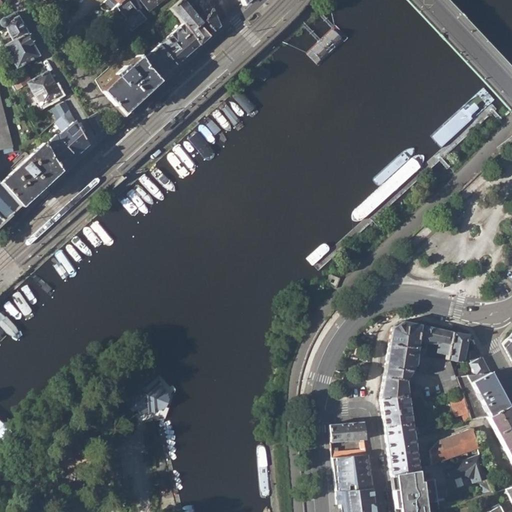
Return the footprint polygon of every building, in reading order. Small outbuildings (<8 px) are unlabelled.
[(123,22),(130,31),(145,19),(138,11),(137,11),(127,0),(124,0),(119,4),(116,7),(125,20),(123,22)] [(138,0),(148,12),(164,0),(138,0)] [(182,24),(197,45),(207,36),(198,26),(201,24),(188,9),(181,1),(180,0),(170,8),(182,24)] [(197,0),(188,9),(201,24),(210,10),(207,1),(203,2),(200,0),(197,0)] [(198,26),(207,36),(217,27),(217,25),(210,10),(201,24),(198,26)] [(7,32),(12,42),(26,34),(15,13),(1,19),(0,21),(0,23),(1,26),(5,26),(8,31),(7,32)] [(150,71),(158,80),(197,45),(182,24),(141,60),(150,71)] [(318,40),(304,54),(316,67),(347,39),(334,25),(332,27),(318,40)] [(4,46),(16,68),(38,55),(26,34),(12,42),(4,46)] [(101,91),(122,114),(139,97),(158,80),(150,71),(141,60),(138,56),(127,67),(125,63),(111,76),(113,79),(101,91)] [(256,70),(253,74),(264,82),(270,73),(259,65),(256,70)] [(27,83),(40,106),(60,95),(47,72),(28,83),(27,83)] [(9,81),(14,91),(27,83),(28,83),(23,73),(9,81)] [(169,97),(166,94),(157,102),(147,111),(150,114),(169,97)] [(0,150),(12,147),(0,101),(0,150)] [(53,108),(58,118),(68,110),(64,102),(53,108)] [(45,146),(59,171),(71,159),(88,144),(68,110),(58,118),(54,122),(62,130),(56,136),(55,135),(49,140),(50,142),(45,146)] [(162,127),(165,130),(174,121),(184,113),(181,110),(162,127)] [(87,118),(97,136),(106,128),(97,112),(87,118)] [(43,143),(0,182),(0,185),(19,207),(24,202),(42,186),(59,171),(45,146),(43,143)] [(0,223),(19,207),(0,185),(0,223)] [(332,270),(326,279),(331,283),(336,287),(343,277),(332,270)] [(17,291),(10,297),(26,315),(33,309),(17,291)] [(0,309),(0,321),(8,331),(14,326),(0,309)] [(392,329),(379,399),(407,395),(405,378),(415,365),(415,350),(419,350),(419,341),(437,344),(437,342),(449,344),(451,332),(401,321),(392,329)] [(511,331),(501,343),(511,364),(511,331)] [(466,336),(451,332),(449,344),(446,359),(450,360),(455,361),(461,362),(466,336)] [(470,364),(475,374),(490,372),(482,358),(478,350),(472,353),(471,359),(472,363),(470,364)] [(454,369),(453,368),(450,360),(446,359),(419,357),(418,371),(439,372),(446,393),(455,390),(460,388),(456,377),(454,369)] [(475,374),(467,375),(456,377),(460,388),(471,420),(487,417),(488,417),(508,407),(490,372),(475,374)] [(113,405),(103,413),(110,422),(118,431),(127,423),(126,422),(139,411),(144,411),(145,414),(148,413),(150,413),(150,408),(157,407),(158,404),(163,405),(166,396),(161,395),(163,391),(159,386),(162,384),(158,379),(155,382),(151,377),(147,378),(147,373),(137,374),(138,379),(134,380),(131,386),(127,385),(125,390),(129,391),(127,397),(115,408),(113,405)] [(460,388),(455,390),(457,398),(450,400),(455,417),(462,415),(465,422),(471,420),(460,388)] [(414,402),(424,400),(422,393),(413,394),(414,402)] [(379,399),(383,427),(411,423),(407,395),(379,399)] [(511,413),(508,407),(488,417),(487,417),(511,462),(511,413)] [(439,424),(441,431),(460,425),(458,419),(450,420),(439,424)] [(328,425),(330,442),(365,439),(363,422),(328,425)] [(383,427),(389,474),(417,470),(417,468),(411,424),(411,423),(383,427)] [(472,427),(439,439),(430,450),(432,464),(479,448),(472,427)] [(262,441),(259,441),(257,442),(256,444),(256,447),(258,486),(259,488),(259,490),(260,491),(261,493),(263,494),(264,494),(265,494),(266,493),(267,492),(268,490),(268,488),(268,486),(266,447),(265,444),(264,442),(262,441)] [(331,457),(349,455),(367,454),(365,442),(360,442),(361,450),(338,451),(337,448),(330,449),(331,457)] [(331,457),(335,491),(362,488),(370,487),(369,486),(369,485),(368,484),(368,483),(367,483),(365,482),(363,481),(363,477),(370,477),(367,454),(349,455),(331,457)] [(489,477),(481,454),(456,462),(454,463),(456,466),(448,469),(452,479),(466,475),(473,478),(474,483),(489,477)] [(417,470),(419,481),(421,481),(425,480),(424,467),(417,468),(417,470)] [(419,481),(417,470),(389,474),(394,511),(425,511),(421,481),(419,481)] [(365,482),(367,483),(368,483),(368,484),(369,485),(369,486),(370,487),(372,487),(370,477),(363,477),(363,481),(365,482)] [(425,480),(421,481),(425,511),(428,511),(427,502),(437,501),(435,491),(434,479),(425,480)] [(362,488),(335,491),(336,504),(339,504),(339,511),(374,511),(372,487),(370,487),(362,488)] [(445,504),(444,490),(435,491),(437,501),(437,505),(445,504)]
